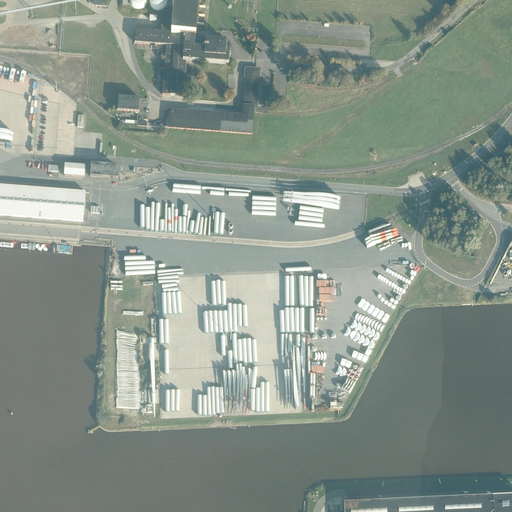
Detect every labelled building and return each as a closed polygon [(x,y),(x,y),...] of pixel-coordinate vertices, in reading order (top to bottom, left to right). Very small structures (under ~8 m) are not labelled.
[(164,46),(160,95),(184,96),(186,63),(229,66),(230,49),(226,48),(227,40),(205,38),(205,47),(194,46),(197,0),(169,0),(169,13),(162,12),(160,31),(136,28),(134,43),(164,46)] [(244,115),(169,110),(168,129),(254,135),(259,69),(247,68),(244,115)] [(141,99),(120,97),(119,111),(140,112),(141,99)] [(55,165),(41,164),(41,176),(55,176),(55,165)] [(65,165),(64,176),(84,178),(85,166),(65,165)] [(91,165),(90,177),(118,179),(118,174),(115,174),(116,166),(91,165)] [(85,194),(0,187),(0,217),(84,224),(85,194)] [(304,329),(318,328),(315,294),(293,296),(295,323),(303,322),(304,325),(304,329)] [(232,324),(214,324),(214,343),(214,357),(232,357),(232,324)] [(318,333),(299,334),(301,367),(318,366),(317,345),(334,344),(334,339),(318,339),(318,333)] [(351,344),(346,356),(373,356),(377,344),(360,338),(353,338),(358,340),(356,345),(356,344),(351,345),(351,344)] [(316,375),(301,375),(302,409),(317,408),(316,375)] [(511,511),(511,495),(341,502),(341,511),(511,511)]
